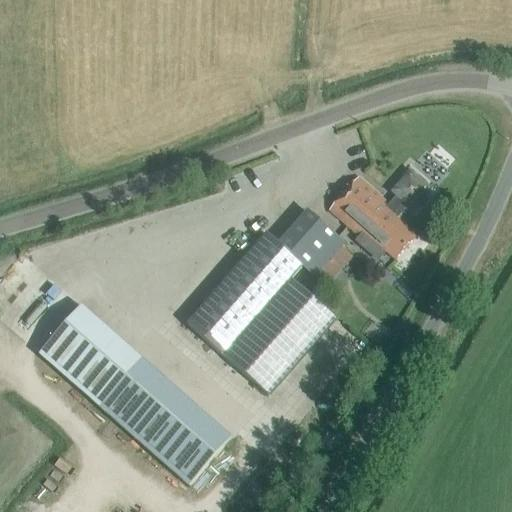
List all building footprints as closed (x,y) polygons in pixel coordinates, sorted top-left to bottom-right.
[(398,197),(389,207),(359,180),(330,213),(365,243),(361,247),(376,260),(381,260),(386,254),(396,263),(417,239),(399,223),(403,218),(401,217),(410,207),(413,210),(429,192),(411,176),(395,194),(398,197)] [(227,361),(295,285),(291,281),(302,269),(318,283),(349,246),(310,212),(279,248),(267,238),(188,326),(227,361)] [(303,285),(308,279),(304,275),(298,281),(303,285)] [(336,321),(295,285),(227,361),(269,398),(336,321)] [(100,409),(190,488),(233,438),(143,359),(83,306),(40,356),(100,409)] [(38,431),(16,455),(28,466),(50,441),(38,431)]
